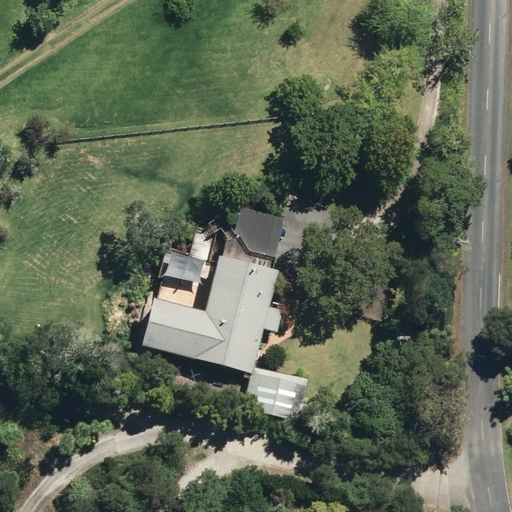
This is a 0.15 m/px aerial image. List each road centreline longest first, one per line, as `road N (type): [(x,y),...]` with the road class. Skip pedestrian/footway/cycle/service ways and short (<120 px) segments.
road 1 (residential): [(490,0),(480,290),(490,511)]
road 2 (unknown): [(486,474),(348,475),(218,453),(178,511)]
